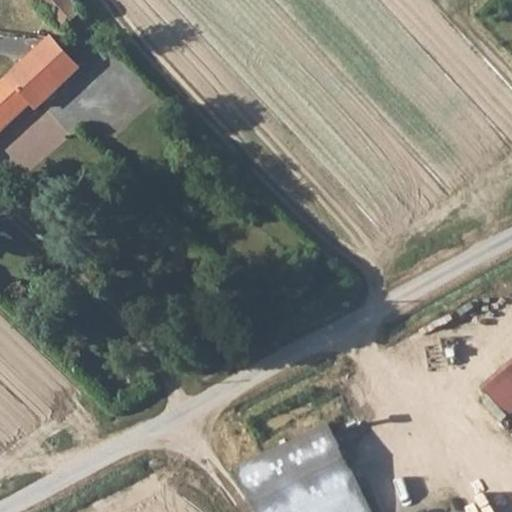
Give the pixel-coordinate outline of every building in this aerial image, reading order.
[(64,30),(88,8),(79,0),(38,0),(61,27),(64,30)] [(11,73),(35,98),(77,59),(53,34),(11,73)] [(0,130),(35,98),(11,73),(0,83),(0,130)] [(490,392),(511,417),(511,386),(505,378),(490,392)] [(243,470),(262,511),(374,511),(333,427),(243,470)]
